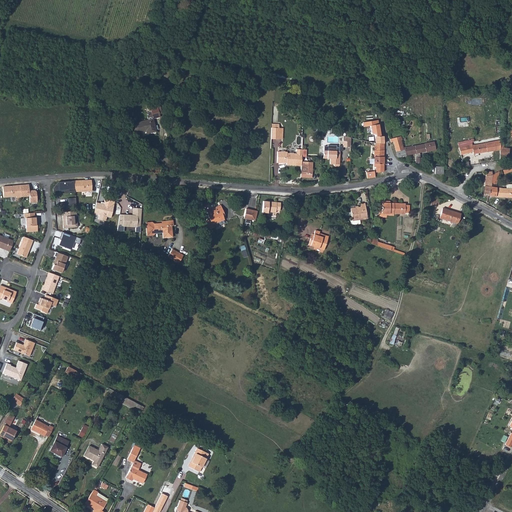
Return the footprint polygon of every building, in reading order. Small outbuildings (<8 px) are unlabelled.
[(158,117),(157,114),(156,106),(154,100),(148,102),(152,119),(158,117)] [(131,122),(132,130),(143,129),(144,132),(152,131),(150,119),(145,120),(131,122)] [(375,142),(383,143),(383,136),(380,136),(375,135),(375,142)] [(391,138),(392,140),(394,140),(397,152),(401,150),(400,141),(401,141),(401,136),(391,138)] [(353,139),(345,138),(345,142),(348,143),(348,149),(352,149),(353,139)] [(367,141),(367,144),(374,145),(374,163),(376,163),(376,172),(383,172),(383,143),(375,142),(367,141)] [(425,144),(426,151),(436,149),(434,141),(425,143),(425,144)] [(461,147),(462,154),(473,152),(473,155),(487,152),(499,150),(499,149),(499,146),(499,141),(486,143),(471,145),(461,147)] [(397,152),(398,158),(410,155),(416,154),(417,162),(423,161),(422,158),(421,157),(421,153),(426,151),(425,144),(403,149),(403,150),(401,150),(397,152)] [(325,159),(332,159),(331,165),(335,165),(335,166),(336,167),(340,168),(341,152),(341,148),(338,148),(338,146),(330,146),(330,147),(326,147),(325,159)] [(279,149),(279,161),(287,161),(287,163),(302,165),(302,160),(303,149),(298,148),(298,153),(289,152),(290,150),(279,149)] [(313,161),(302,160),(302,165),(301,171),(301,176),(312,177),(313,161)] [(434,167),(436,174),(443,172),(442,165),(434,167)] [(500,173),(502,176),(509,171),(506,167),(506,169),(504,171),(502,172),(500,173)] [(93,191),(91,173),(75,174),(76,187),(76,192),(93,191)] [(486,173),(485,177),(483,195),(489,196),(491,178),(492,173),(486,173)] [(59,176),(56,179),(60,179),(60,184),(69,184),(70,187),(76,187),(75,174),(59,176)] [(29,179),(20,181),(21,192),(30,191),(31,198),(38,197),(37,187),(35,185),(30,186),(29,179)] [(7,182),(3,183),(4,193),(17,192),(17,193),(21,193),(21,192),(20,181),(7,182)] [(497,197),(511,197),(511,184),(507,185),(507,189),(497,188),(497,197)] [(76,192),(68,192),(68,200),(77,199),(76,192)] [(422,207),(428,208),(429,203),(437,205),(438,199),(425,196),(422,207)] [(279,200),(262,197),(260,208),(266,210),(266,208),(273,210),(274,208),(278,208),(279,200)] [(376,214),(383,215),(384,213),(384,211),(379,210),(381,201),(389,202),(389,200),(380,198),(376,214)] [(101,200),(96,199),(93,210),(99,212),(98,216),(105,218),(106,213),(110,215),(113,204),(106,202),(106,203),(103,204),(100,203),(100,202),(101,200)] [(384,213),(390,214),(390,212),(403,215),(403,214),(404,206),(404,205),(389,202),(381,201),(379,210),(384,211),(384,213)] [(206,224),(207,227),(222,220),(219,213),(221,212),(216,203),(209,206),(210,209),(205,212),(207,216),(203,218),(204,220),(199,222),(201,227),(206,224)] [(348,208),(349,219),(348,220),(348,222),(350,224),(357,223),(357,219),(364,219),(362,203),(357,204),(358,207),(348,208)] [(77,204),(63,206),(64,214),(66,214),(66,219),(64,219),(64,222),(75,221),(75,216),(74,210),(77,209),(77,204)] [(123,213),(119,212),(117,229),(124,229),(124,224),(136,224),(135,230),(141,230),(142,206),(133,206),(133,213),(123,213)] [(35,207),(25,208),(25,213),(26,213),(27,227),(38,226),(38,220),(37,220),(37,218),(36,212),(35,207)] [(439,219),(457,224),(459,214),(442,209),(439,219)] [(243,215),(250,216),(250,220),(254,220),(256,212),(244,210),(243,215)] [(145,218),(146,234),(152,234),(154,231),(162,231),(162,236),(172,236),(171,224),(173,224),(172,218),(165,218),(165,221),(153,221),(151,218),(145,218)] [(82,234),(63,227),(60,234),(62,235),(63,235),(62,237),(64,238),(63,238),(64,241),(69,242),(70,239),(73,241),(75,237),(80,239),(82,234)] [(310,237),(308,243),(324,247),(327,235),(322,233),(321,234),(318,233),(319,229),(315,228),(313,234),(312,237),(310,237)] [(0,231),(0,242),(6,245),(5,245),(9,247),(11,243),(13,237),(13,236),(0,231)] [(27,253),(33,235),(28,233),(24,232),(17,250),(27,253)] [(63,235),(62,235),(60,240),(72,245),(73,241),(70,239),(69,242),(64,241),(63,238),(64,238),(62,237),(63,235)] [(68,251),(56,247),(55,251),(57,252),(52,264),(62,268),(68,251)] [(178,251),(171,247),(167,256),(174,259),(178,251)] [(182,254),(178,251),(174,259),(177,262),(182,254)] [(60,272),(49,268),(43,285),(53,289),(60,272)] [(5,283),(0,281),(0,282),(0,296),(0,297),(1,294),(7,297),(7,298),(12,300),(17,288),(11,285),(10,286),(5,284),(5,283)] [(59,295),(46,291),(45,295),(41,293),(40,298),(41,298),(40,301),(39,300),(37,300),(35,304),(42,306),(42,307),(47,309),(51,300),(56,302),(59,295)] [(390,320),(394,312),(387,308),(383,316),(390,320)] [(45,313),(34,309),(33,314),(34,314),(33,317),(32,317),(31,316),(29,322),(32,323),(32,324),(37,326),(37,325),(41,326),(43,321),(42,320),(45,313)] [(35,339),(26,336),(25,339),(24,342),(17,339),(14,346),(30,353),(35,339)] [(10,362),(6,361),(2,371),(20,378),(27,362),(18,358),(15,366),(15,367),(13,366),(13,365),(10,363),(10,362)] [(66,371),(79,378),(82,371),(69,365),(66,371)] [(109,390),(124,398),(122,402),(134,408),(136,405),(139,406),(141,403),(111,387),(109,390)] [(12,400),(21,404),(24,397),(16,393),(12,400)] [(3,424),(7,426),(12,415),(8,413),(3,424)] [(48,438),(53,428),(49,426),(48,427),(36,421),(31,431),(42,437),(43,435),(48,438)] [(0,428),(0,435),(2,436),(2,435),(11,439),(15,430),(7,426),(3,424),(0,428)] [(49,450),(60,456),(68,441),(57,435),(49,450)] [(84,455),(93,460),(92,464),(97,466),(108,446),(101,443),(97,450),(90,445),(84,455)] [(129,465),(132,461),(137,449),(132,446),(125,461),(128,462),(127,464),(129,465)] [(189,467),(199,471),(206,457),(200,455),(203,451),(196,448),(192,458),(193,458),(189,467)] [(127,469),(123,478),(129,481),(130,479),(140,484),(144,476),(136,471),(137,468),(133,466),(133,467),(129,465),(128,467),(132,469),(131,471),(127,469)] [(94,496),(106,503),(108,499),(96,492),(94,496)] [(160,492),(157,499),(162,502),(166,495),(160,492)] [(91,494),(85,504),(95,509),(94,511),(93,511),(104,511),(101,510),(106,503),(94,496),(91,494)] [(174,511),(198,511),(194,510),(192,511),(191,511),(186,509),(185,505),(184,505),(186,501),(179,497),(175,508),(177,509),(174,511)] [(153,506),(151,511),(152,511),(155,511),(157,510),(158,510),(162,502),(157,499),(153,506)] [(142,511),(150,511),(151,511),(153,506),(147,503),(142,511)]
